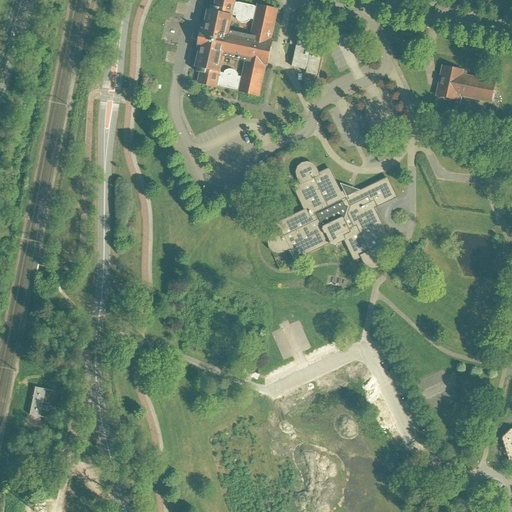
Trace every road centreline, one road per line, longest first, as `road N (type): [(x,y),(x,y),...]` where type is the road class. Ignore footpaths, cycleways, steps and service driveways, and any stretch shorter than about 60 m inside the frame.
road 1 (tertiary): [(125,511),(95,372),(104,182)]
road 2 (unclassified): [(511,37),(318,0)]
road 3 (tertiary): [(121,23),(103,99),(104,182)]
road 4 (tertiary): [(104,182),(121,23)]
